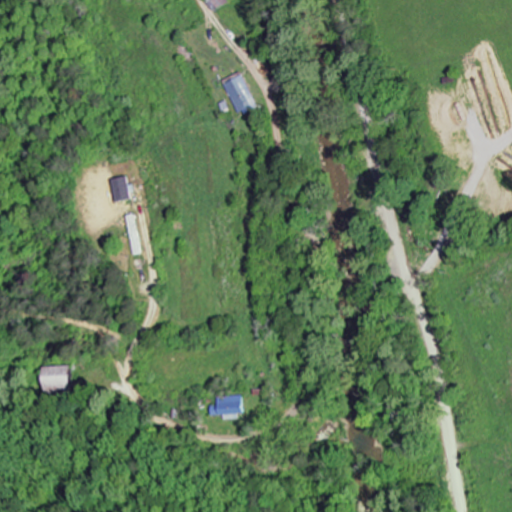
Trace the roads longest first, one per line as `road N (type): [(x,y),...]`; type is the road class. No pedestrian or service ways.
road 1 (residential): [(461,511),(436,359),(390,209),(341,0)]
road 2 (residential): [(278,426),(306,397),(320,308),(316,251),(297,217),(282,157)]
road 3 (residential): [(381,172),(290,165),(255,73)]
